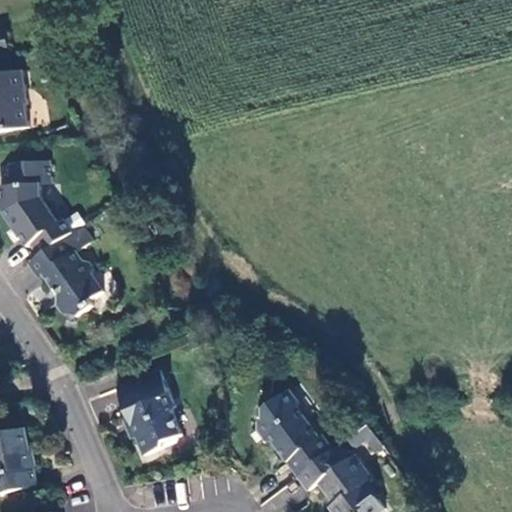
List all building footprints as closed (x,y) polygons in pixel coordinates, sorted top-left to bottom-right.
[(8,42),(0,43),(0,54),(11,52),(8,42)] [(27,75),(0,79),(0,136),(34,130),(30,109),(33,108),(27,75)] [(35,248),(44,261),(77,238),(68,225),(63,228),(48,204),(45,188),(55,187),(53,165),(15,169),(17,191),(5,193),(8,218),(30,250),(35,248)] [(96,245),(88,230),(77,238),(44,261),(38,265),(57,294),(59,293),(63,299),(62,300),(60,307),(68,319),(82,321),(98,311),(95,305),(107,297),(97,280),(98,272),(93,265),(86,264),(80,256),(96,245)] [(164,373),(122,391),(149,458),(168,452),(169,445),(186,438),(178,418),(180,409),(164,373)] [(277,446),(302,479),(338,454),(328,440),(325,441),(304,414),(304,406),(295,394),(270,412),(270,421),(263,426),(263,433),(270,444),(277,446)] [(0,496),(39,488),(27,431),(0,436),(0,496)] [(357,453),(351,445),(338,454),(302,479),(312,493),(323,486),(333,501),(330,504),(335,511),(388,511),(372,489),(376,486),(358,461),(353,464),(350,459),(357,453)] [(259,499),(264,511),(282,511),(305,503),(298,484),(259,499)]
